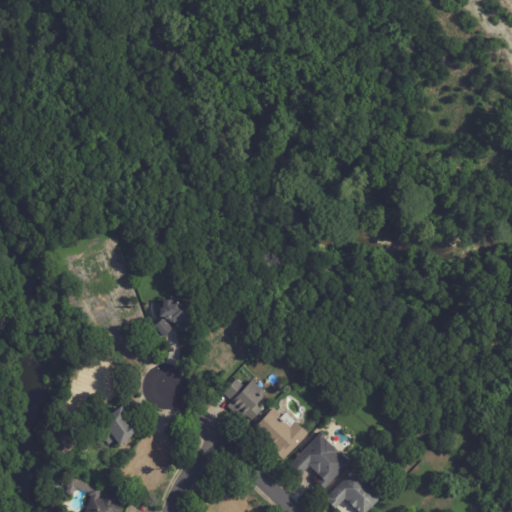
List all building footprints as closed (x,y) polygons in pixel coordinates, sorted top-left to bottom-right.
[(135,309),(127,312),(128,316),(121,318),(121,320),(110,324),(109,323),(101,325),(101,324),(90,328),(80,303),(116,290),(110,276),(79,287),(68,258),(79,254),(81,259),(109,249),(117,272),(113,274),(119,288),(127,285),(136,309),(135,309)] [(229,292),(225,296),(219,291),(223,286),(229,292)] [(173,304),(183,305),(184,302),(194,303),(192,325),(190,325),(190,326),(188,326),(187,333),(186,333),(186,334),(181,334),(181,333),(179,332),(179,330),(176,329),(176,325),(170,324),(170,322),(168,325),(174,330),(164,339),(155,328),(162,321),(160,319),(160,311),(162,309),(163,301),(173,302),(173,304)] [(226,333),(242,354),(217,374),(209,363),(211,362),(203,352),(215,343),(205,331),(217,322),(226,333)] [(114,365),(111,384),(123,386),(121,398),(83,393),(87,360),(114,364),(114,365)] [(242,379),(248,385),(254,379),(267,392),(258,402),(265,408),(255,418),(249,412),(245,416),(231,403),(235,398),(227,390),(240,376),(242,379)] [(279,411),(284,415),(287,412),(310,433),(285,460),(272,448),(274,446),(255,429),(275,407),(279,411)] [(127,415),(131,420),(128,422),(131,426),(131,425),(139,435),(121,448),(117,442),(109,447),(99,433),(106,427),(103,423),(122,408),(127,415)] [(153,431),(163,437),(157,446),(160,448),(162,445),(175,454),(152,489),(140,481),(145,474),(139,469),(137,473),(127,466),(151,429),(153,431)] [(323,432),(326,436),(324,438),(339,451),(338,452),(349,463),(325,489),(318,482),(322,478),(309,466),(301,476),(290,465),(322,432),(323,432)] [(366,482),(365,482),(372,489),(373,488),(376,492),(377,491),(383,497),(368,511),(359,511),(346,499),(336,509),(328,502),(326,499),(354,470),(366,482)] [(117,503),(124,506),(121,511),(86,511),(92,498),(90,497),(90,495),(79,490),(79,491),(76,490),(73,497),(69,496),(69,495),(68,493),(68,489),(72,478),(103,490),(100,499),(103,501),(106,493),(119,498),(117,503)] [(242,494),(250,502),(246,506),(252,511),(202,511),(198,508),(209,496),(213,499),(226,485),(232,491),(235,488),(242,494)]
